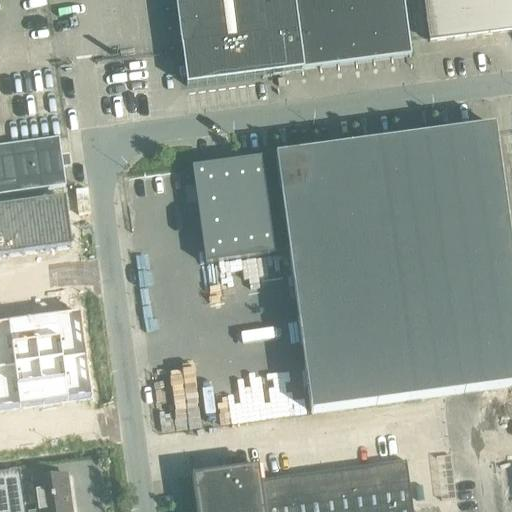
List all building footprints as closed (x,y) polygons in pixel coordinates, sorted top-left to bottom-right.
[(174,0),(184,69),(178,69),(179,78),(185,77),(186,87),(410,58),(402,0),(174,0)] [(511,0),(423,0),(430,43),(511,31),(511,0)] [(511,262),(494,128),(192,169),(205,265),(288,254),(310,415),(511,386),(511,262)] [(0,196),(65,188),(59,140),(0,148),(0,196)] [(0,207),(0,258),(72,249),(65,199),(0,207)] [(0,324),(0,411),(92,399),(81,314),(0,324)] [(471,485),(473,449),(448,448),(446,484),(471,485)] [(412,511),(413,510),(406,462),(296,477),(267,481),(265,467),(212,474),(191,477),(195,511),(412,511)] [(0,511),(23,511),(18,474),(0,476),(0,511)] [(70,511),(66,475),(31,480),(35,511),(70,511)]
